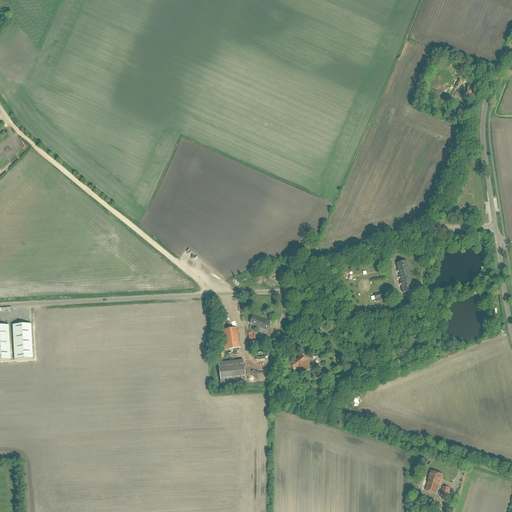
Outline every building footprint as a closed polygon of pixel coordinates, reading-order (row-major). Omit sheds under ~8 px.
[(479,88),(470,84),(466,92),(476,96),(479,88)] [(395,264),(401,293),(412,291),(406,262),(395,264)] [(338,273),(347,278),(349,273),(340,268),(338,273)] [(267,330),(270,323),(252,317),(250,323),(257,326),(257,327),(267,330)] [(14,360),(33,359),(31,324),(13,325),(14,360)] [(0,360),(10,360),(9,325),(0,325),(0,360)] [(225,350),(241,348),(238,328),(221,330),(225,350)] [(258,340),(255,341),(254,335),(252,335),(251,331),(247,332),(250,348),(259,346),(258,340)] [(304,357),(291,365),(294,371),(299,368),(302,373),(310,368),(304,357)] [(223,384),(248,381),(245,361),(221,364),(223,384)] [(443,474),(432,471),(426,490),(437,494),(443,474)] [(451,489),(444,487),(441,497),(448,499),(451,489)]
